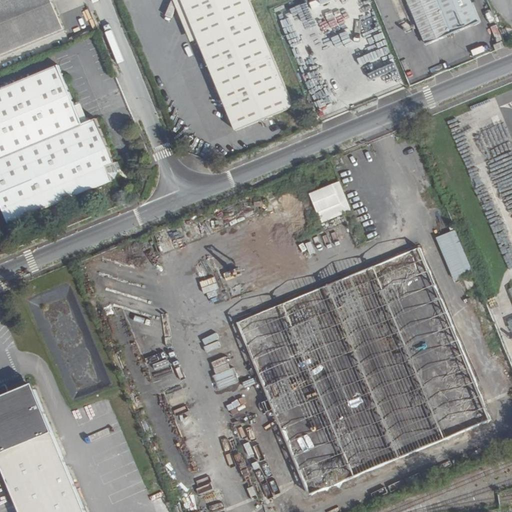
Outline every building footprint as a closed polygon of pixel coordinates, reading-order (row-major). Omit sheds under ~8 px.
[(0,0),(0,55),(64,29),(52,0),(0,0)] [(176,0),(171,0),(186,40),(191,38),(176,0)] [(180,0),(234,131),(293,107),(249,0),(180,0)] [(418,0),(436,43),(480,25),(469,0),(418,0)] [(357,1),(293,28),(322,95),(344,86),(335,65),(358,56),(349,33),(367,25),(357,1)] [(0,89),(0,202),(9,224),(112,183),(116,173),(119,172),(116,165),(114,166),(97,122),(89,125),(82,128),(74,108),(58,66),(0,89)] [(74,108),(82,128),(89,125),(81,106),(74,108)] [(400,132),(402,138),(413,133),(410,128),(400,132)] [(310,191),(318,211),(340,203),(332,183),(310,191)] [(452,280),(471,272),(454,230),(435,238),(452,280)] [(238,324),(311,497),(491,423),(420,249),(238,324)] [(458,281),(463,293),(477,287),(472,276),(458,281)] [(33,385),(0,398),(0,405),(36,391),(33,385)] [(0,405),(0,464),(19,511),(85,511),(36,391),(0,405)]
